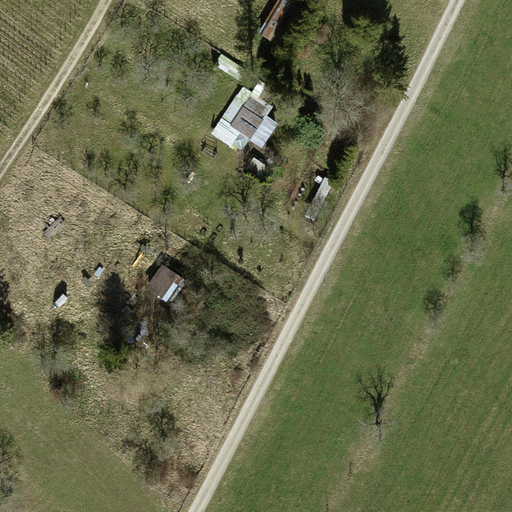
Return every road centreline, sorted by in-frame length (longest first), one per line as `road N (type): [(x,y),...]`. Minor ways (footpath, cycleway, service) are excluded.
road 1 (track): [(198,511),(460,0)]
road 2 (track): [(0,172),(108,0)]
